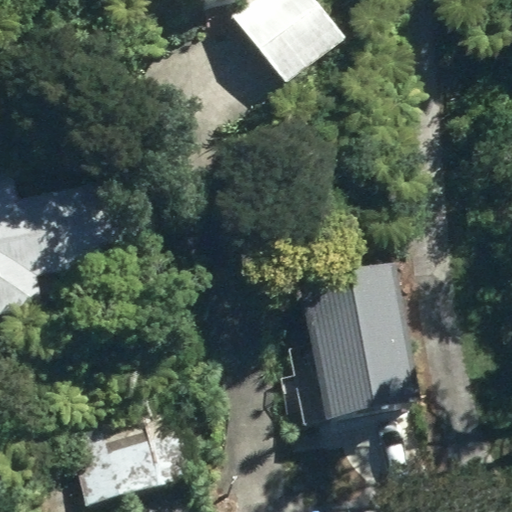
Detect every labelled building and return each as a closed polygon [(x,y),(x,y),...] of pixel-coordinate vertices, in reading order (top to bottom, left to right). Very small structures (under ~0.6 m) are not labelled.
[(120,0),(124,19),(184,10),(187,32),(219,28),(215,3),(234,0),(120,0)] [(289,0),(276,0),(226,28),(270,107),(330,74),(289,0)] [(9,218),(2,186),(0,186),(0,340),(30,334),(23,298),(94,284),(78,204),(9,218)] [(344,435),(417,423),(397,302),(324,314),(344,435)] [(75,511),(96,511),(193,488),(175,415),(59,443),(75,511)]
